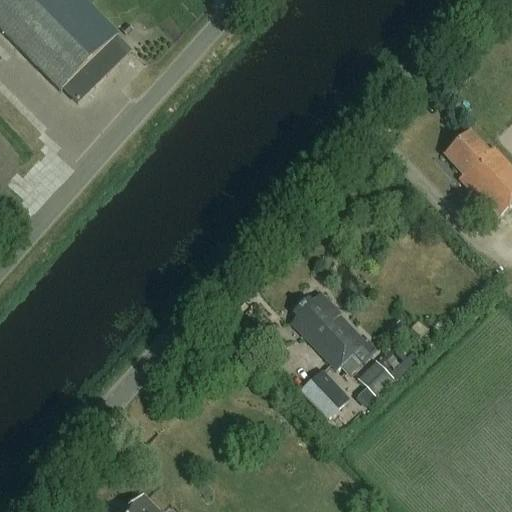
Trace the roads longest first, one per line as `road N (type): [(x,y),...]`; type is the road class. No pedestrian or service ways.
road 1 (tertiary): [(20,511),(475,0)]
road 2 (unclassified): [(0,274),(243,0)]
